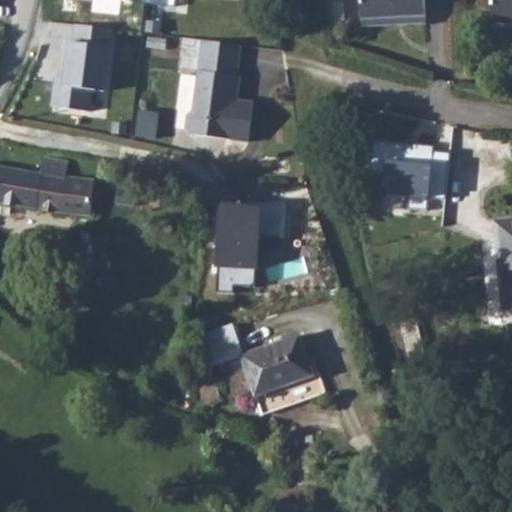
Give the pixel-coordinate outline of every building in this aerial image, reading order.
[(409,25),(427,25),(425,0),(361,0),(362,21),(408,19),(409,25)] [(511,0),(494,0),(495,2),(492,2),(492,23),(511,23),(511,0)] [(118,30),(77,25),(75,43),(69,43),(65,80),(56,79),(53,107),(95,112),(97,92),(110,94),(118,30)] [(182,68),(199,70),(203,41),(186,39),(182,68)] [(241,46),(203,41),(199,70),(194,110),(189,115),(187,130),(191,135),(249,143),(254,103),(237,101),(230,100),(231,90),(239,91),(241,77),(237,77),(241,46)] [(239,91),(231,90),(230,100),(237,101),(239,91)] [(435,147),(373,141),(370,173),(387,175),(385,195),(409,197),(408,210),(428,212),(430,199),(446,201),(451,154),(434,152),(435,147)] [(0,166),(0,165),(0,202),(92,216),(94,182),(66,178),(69,162),(44,157),(41,174),(0,167),(0,166)] [(260,206),(217,199),(213,292),(233,294),(230,282),(253,283),(260,206)] [(511,308),(511,219),(495,222),(504,310),(506,309),(511,308)] [(83,241),(71,239),(68,268),(87,270),(90,235),(83,234),(83,241)] [(109,236),(90,235),(87,270),(107,272),(109,236)] [(416,321),(402,325),(411,360),(424,357),(416,321)] [(254,390),(263,416),(327,393),(320,372),(314,374),(300,336),(221,363),(224,372),(227,371),(235,397),(254,390)]
